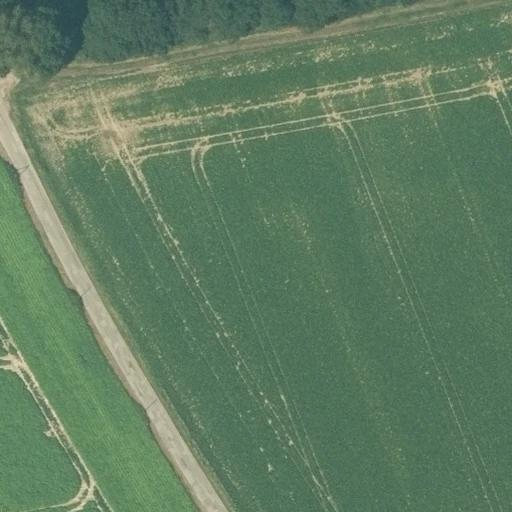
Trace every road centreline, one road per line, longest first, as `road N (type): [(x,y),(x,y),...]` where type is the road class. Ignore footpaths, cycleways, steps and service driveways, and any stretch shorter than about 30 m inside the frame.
road 1 (unclassified): [(217,511),(93,310),(0,121)]
road 2 (track): [(405,0),(0,70)]
